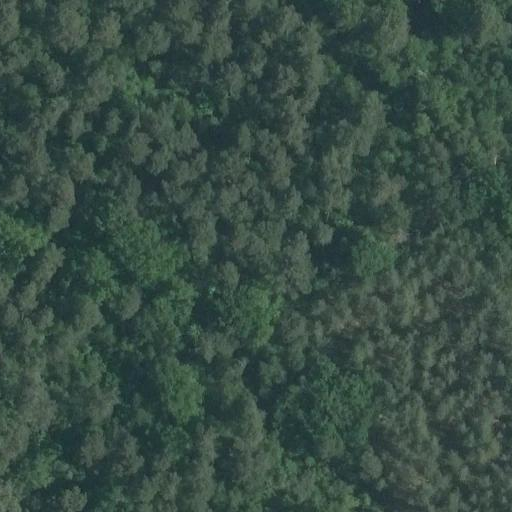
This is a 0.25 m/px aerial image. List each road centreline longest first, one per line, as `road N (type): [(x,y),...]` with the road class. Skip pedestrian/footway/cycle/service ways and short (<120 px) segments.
road 1 (track): [(348,0),(511,221)]
road 2 (track): [(0,156),(61,69),(143,0)]
